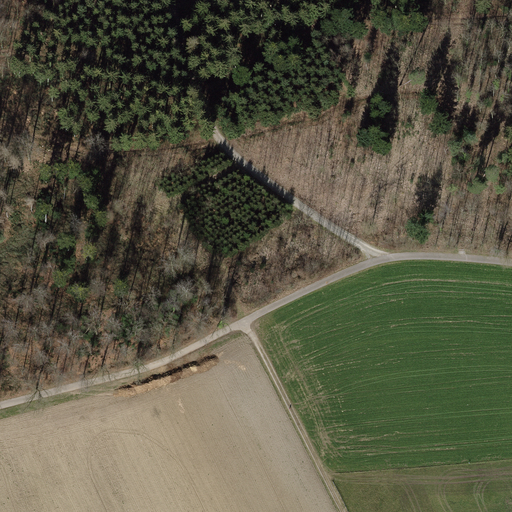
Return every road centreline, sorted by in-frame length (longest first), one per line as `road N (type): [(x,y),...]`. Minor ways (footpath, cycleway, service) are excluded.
road 1 (track): [(394,255),(140,370),(0,406)]
road 2 (track): [(167,0),(227,147),(326,226),(394,255)]
road 3 (track): [(341,511),(243,317)]
